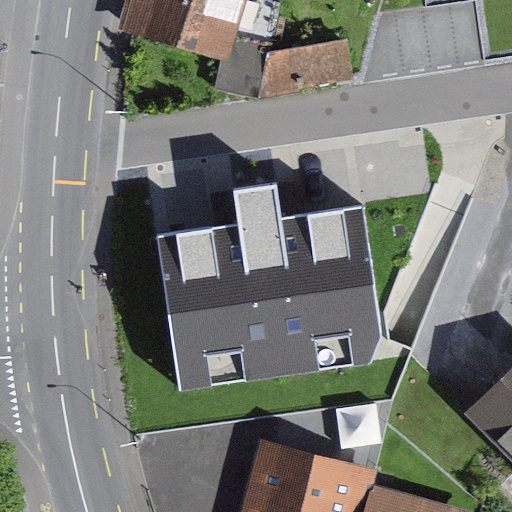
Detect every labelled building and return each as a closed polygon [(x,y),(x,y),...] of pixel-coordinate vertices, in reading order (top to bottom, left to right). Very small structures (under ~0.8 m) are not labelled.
[(145,0),(137,32),(236,60),(242,32),(285,43),(295,0),(293,0),(145,0)] [(236,60),(229,87),(273,99),(354,83),(346,42),(283,52),(285,43),(242,32),(236,60)] [(381,340),(363,211),(279,223),(274,190),(237,195),(241,227),(160,239),(181,392),(370,366),(381,340)] [(511,371),(467,415),(511,461),(511,371)] [(376,473),(263,442),(243,511),(465,511),(373,487),(376,473)]
